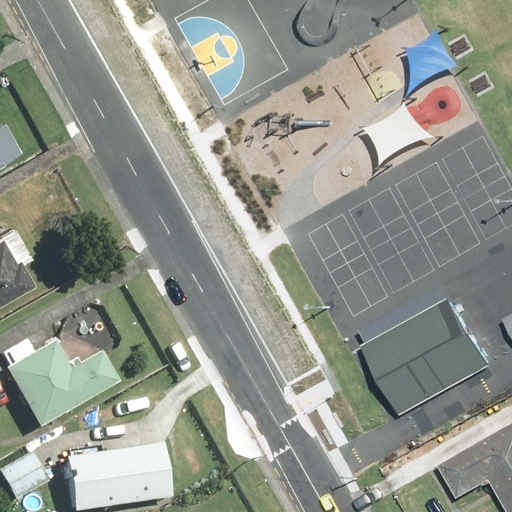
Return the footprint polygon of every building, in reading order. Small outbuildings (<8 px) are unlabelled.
[(0,162),(18,152),(2,123),(0,124),(0,162)] [(0,303),(30,286),(19,267),(31,260),(13,229),(0,236),(0,239),(2,243),(0,244),(0,303)] [(356,342),(390,408),(484,360),(450,294),(356,342)] [(27,340),(1,356),(8,368),(1,372),(35,431),(117,383),(100,353),(68,371),(53,344),(35,354),(27,340)] [(511,427),(446,465),(465,498),(496,480),(511,507),(511,427)] [(152,502),(169,499),(161,446),(64,460),(71,511),(78,511),(137,504),(138,511),(144,511),(153,511),(152,502)] [(29,453),(0,470),(0,479),(14,502),(47,482),(29,453)]
